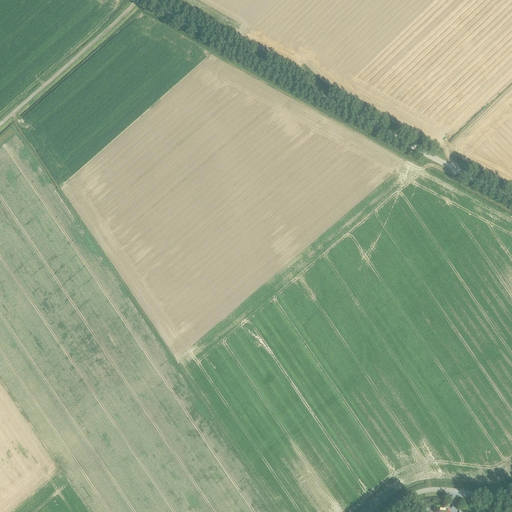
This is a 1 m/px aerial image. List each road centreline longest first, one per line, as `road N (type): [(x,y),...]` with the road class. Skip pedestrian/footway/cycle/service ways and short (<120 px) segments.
road 1 (tertiary): [(511,200),(148,0)]
road 2 (track): [(137,0),(0,124)]
road 3 (unclassified): [(389,511),(432,489),(511,487)]
